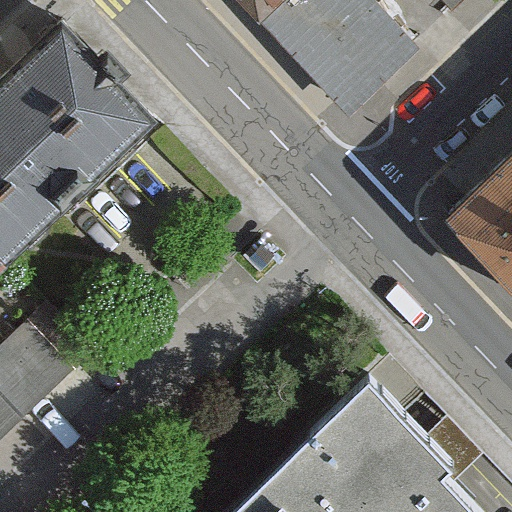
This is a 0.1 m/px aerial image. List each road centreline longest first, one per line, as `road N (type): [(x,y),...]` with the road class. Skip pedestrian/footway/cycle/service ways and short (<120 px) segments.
road 1 (tertiary): [(143,0),(347,209)]
road 2 (tertiary): [(347,209),(511,384)]
road 3 (residential): [(511,50),(347,209)]
